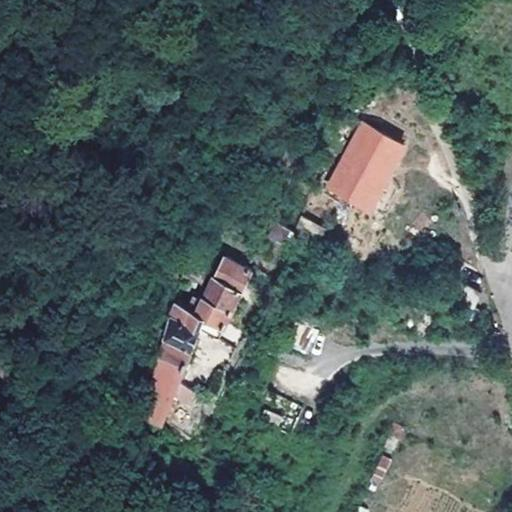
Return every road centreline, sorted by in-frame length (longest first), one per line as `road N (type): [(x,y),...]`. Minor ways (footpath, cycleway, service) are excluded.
road 1 (unclassified): [(511,262),(483,251),(410,83)]
road 2 (residential): [(511,334),(497,346),(374,351),(310,364)]
